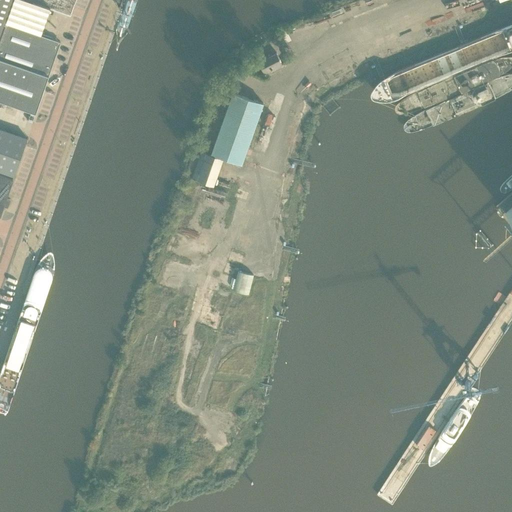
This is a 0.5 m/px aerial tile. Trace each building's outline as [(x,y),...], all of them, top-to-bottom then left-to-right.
[(50,9),(24,0),(0,0),(0,100),(35,113),(60,42),(40,35),(50,9)] [(290,39),(287,32),(282,35),(285,42),(290,39)] [(264,72),(281,63),(276,52),(258,61),(264,72)] [(251,73),(231,66),(228,74),(248,81),(251,73)] [(227,107),(211,153),(241,164),(257,118),(263,103),(232,92),(229,102),(227,101),(225,105),(227,106),(227,107)] [(0,127),(0,171),(14,176),(27,137),(0,127)] [(223,159),(201,151),(192,178),(213,186),(223,159)] [(0,215),(13,179),(0,174),(0,215)] [(253,274),(238,270),(233,289),(248,293),(253,274)]
